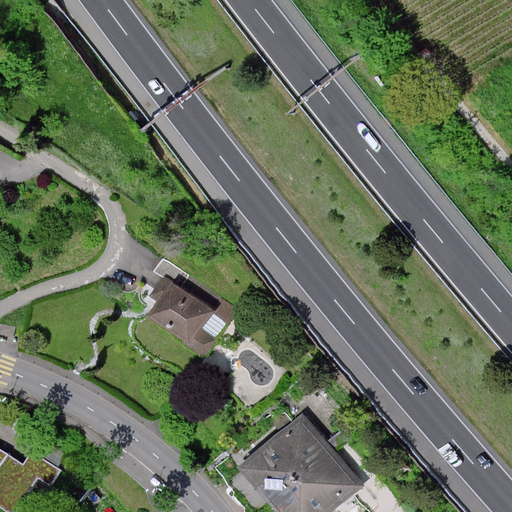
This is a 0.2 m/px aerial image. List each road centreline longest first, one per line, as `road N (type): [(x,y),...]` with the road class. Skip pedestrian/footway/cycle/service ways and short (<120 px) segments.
road 1 (motorway): [(100,0),(319,281),(511,506)]
road 2 (motorway): [(511,323),(248,0)]
road 3 (tertiary): [(0,363),(97,410),(173,464),(212,511)]
